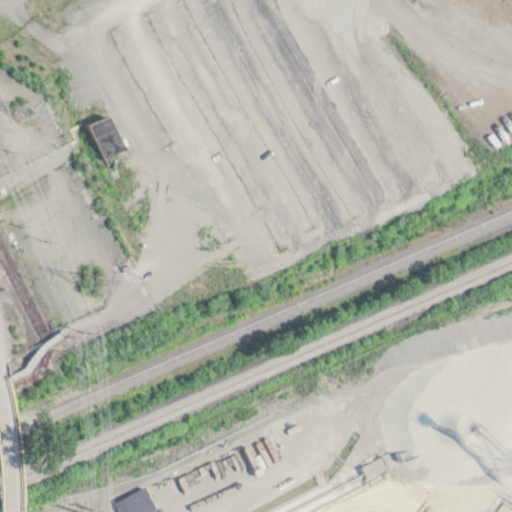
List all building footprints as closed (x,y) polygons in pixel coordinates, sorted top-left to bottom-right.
[(85,123),(100,157),(126,145),(111,111),(85,123)] [(117,197),(154,179),(144,157),(107,174),(117,197)] [(284,464),(280,455),(292,449),(280,419),(272,422),(276,432),(268,435),(266,430),(238,441),(253,477),(284,464)] [(218,446),(237,483),(219,492),(201,455),(218,446)] [(357,465),(364,476),(384,465),(378,454),(357,465)] [(194,456),(213,493),(195,502),(177,465),(194,456)] [(140,482),(155,511),(133,511),(123,491),(140,482)]
